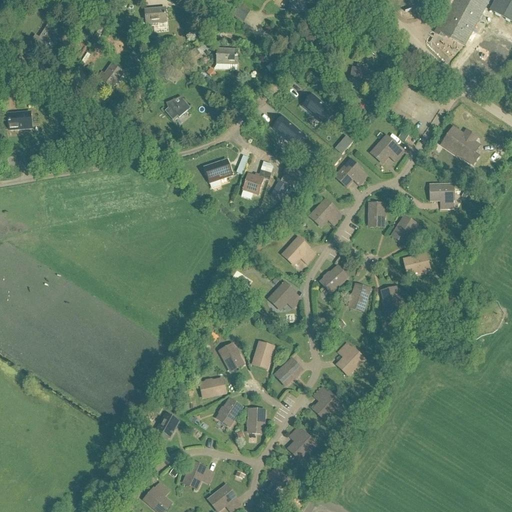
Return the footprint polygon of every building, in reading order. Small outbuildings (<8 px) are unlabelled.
[(288,0),(290,0),(288,11),(305,15),(308,1),(304,0),(288,0)] [(473,32),(490,0),(455,0),(455,1),(449,12),(443,22),(442,21),(435,34),(445,40),(446,38),(465,48),(465,46),(466,47),(471,37),(483,43),(484,44),(487,39),(473,32)] [(449,12),(455,1),(453,0),(439,0),(437,6),(449,12)] [(511,23),(511,0),(496,0),(490,12),(511,23)] [(146,26),(158,25),(158,23),(166,23),(165,11),(145,12),(146,26)] [(245,26),(242,31),(250,36),(253,31),(245,26)] [(48,46),(57,34),(47,27),(39,40),(35,37),(32,42),(42,48),(44,44),(48,46)] [(143,30),(144,42),(155,41),(153,28),(143,30)] [(191,71),(204,62),(196,50),(183,59),(191,71)] [(237,64),(237,52),(217,52),(217,66),(229,66),(229,64),(237,64)] [(124,74),(112,65),(108,71),(105,69),(102,73),(105,75),(104,78),(101,76),(97,81),(113,91),(118,83),(121,85),(126,78),(123,76),(124,74)] [(363,72),(364,68),(357,66),(356,70),(352,69),(349,82),(369,86),(372,74),(363,72)] [(211,70),(206,74),(212,81),(217,76),(211,70)] [(76,74),(71,82),(80,89),(86,81),(76,74)] [(179,120),(190,110),(181,99),(166,105),(168,111),(165,113),(173,122),(177,118),(179,120)] [(315,100),(306,111),(328,128),(337,117),(315,100)] [(10,132),(31,131),(30,115),(8,117),(10,132)] [(277,115),(268,126),(290,144),(299,133),(277,115)] [(463,137),(456,133),(453,130),(442,146),(472,166),(477,158),(473,155),(478,147),(473,144),(475,140),(466,133),(463,137)] [(346,138),(335,151),(342,157),(354,144),(346,138)] [(396,164),(404,155),(386,139),(371,156),(382,165),(389,157),(396,164)] [(227,159),(204,167),(210,184),(233,176),(227,159)] [(360,187),(368,178),(351,163),(335,179),(346,189),(353,181),(360,187)] [(297,183),(302,176),(287,167),(283,175),(297,183)] [(269,182),(271,175),(262,172),(260,180),(248,176),(243,193),(258,197),(264,180),(269,182)] [(293,190),(297,184),(285,176),(281,183),(293,190)] [(279,184),(271,198),(280,203),(288,190),(279,184)] [(453,210),(453,201),(453,188),(430,188),(431,203),(440,202),(441,210),(453,210)] [(392,194),(388,200),(393,204),(398,197),(392,194)] [(334,228),(343,219),(326,203),(310,219),(321,229),(328,222),(334,228)] [(383,229),(384,207),(369,206),(369,229),(383,229)] [(404,246),(416,227),(404,219),(392,238),(404,246)] [(307,266),(316,257),(298,241),(283,258),(294,267),(301,260),(307,266)] [(408,276),(429,271),(426,257),(404,262),(408,276)] [(331,295),(348,280),(338,269),(321,285),(331,295)] [(280,312),(296,295),(285,286),(270,302),(280,312)] [(363,313),(370,292),(356,288),(349,309),(363,313)] [(388,316),(402,312),(396,290),(382,294),(388,316)] [(334,319),(328,314),(323,320),(330,325),(334,319)] [(342,321),(337,325),(341,330),(345,326),(342,321)] [(348,378),(364,361),(347,345),(338,354),(345,360),(338,368),(348,378)] [(267,372),(274,350),(260,346),(254,367),(267,372)] [(231,374),(244,367),(233,348),(220,354),(231,374)] [(286,388),(302,373),(292,362),(276,378),(286,388)] [(204,401),(226,396),(223,382),(201,387),(204,401)] [(325,422),(340,405),(323,389),(314,398),(321,405),(314,412),(325,422)] [(230,430),(243,410),(230,402),(218,421),(230,430)] [(157,404),(153,412),(158,414),(162,407),(157,404)] [(264,436),(265,413),(250,412),(249,436),(264,436)] [(158,434),(165,439),(168,440),(169,441),(178,425),(166,417),(156,433),(158,434)] [(300,462),(316,446),(299,429),(291,438),(298,444),(290,452),(300,462)] [(328,449),(325,455),(331,459),(334,453),(328,449)] [(210,486),(215,475),(194,465),(185,486),(198,492),(202,483),(210,486)] [(278,502),(294,486),(276,469),(267,478),(275,485),(268,493),(278,502)] [(179,475),(173,471),(170,476),(175,480),(179,475)] [(245,477),(238,474),(235,479),(243,482),(245,477)] [(155,511),(167,511),(172,507),(164,500),(171,493),(161,485),(145,503),(155,511)] [(229,511),(234,511),(241,506),(228,489),(210,503),(217,511),(221,511),(227,508),(229,511)]
